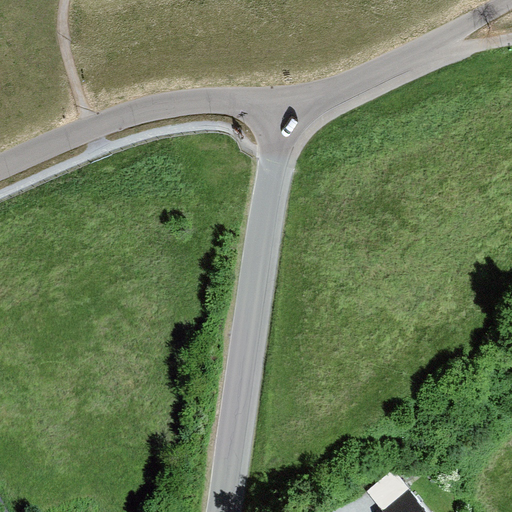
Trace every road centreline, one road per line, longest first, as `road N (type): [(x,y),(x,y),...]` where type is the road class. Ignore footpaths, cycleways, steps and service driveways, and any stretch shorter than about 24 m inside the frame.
road 1 (tertiary): [(281,116),(221,511)]
road 2 (tertiary): [(0,170),(89,128),(161,106),(222,101),(281,116)]
road 3 (tertiary): [(510,0),(281,116)]
road 4 (track): [(89,128),(64,42),(65,0)]
